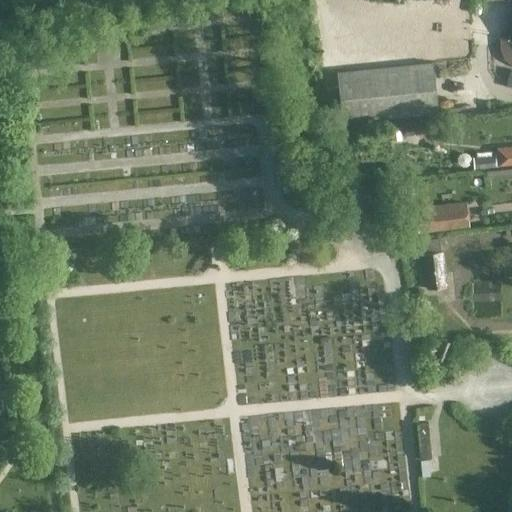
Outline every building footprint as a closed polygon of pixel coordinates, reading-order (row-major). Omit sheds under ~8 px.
[(437,111),(432,61),(336,70),(341,121),(437,111)] [(403,122),(405,136),(429,133),(427,119),(403,122)] [(511,163),(511,145),(496,147),(496,150),(475,152),(477,169),(498,167),(498,164),(511,163)] [(415,206),(418,232),(469,226),(466,200),(415,206)] [(424,252),(440,250),(439,238),(422,240),(424,252)] [(445,286),(440,250),(424,252),(421,253),(426,289),(445,286)]
